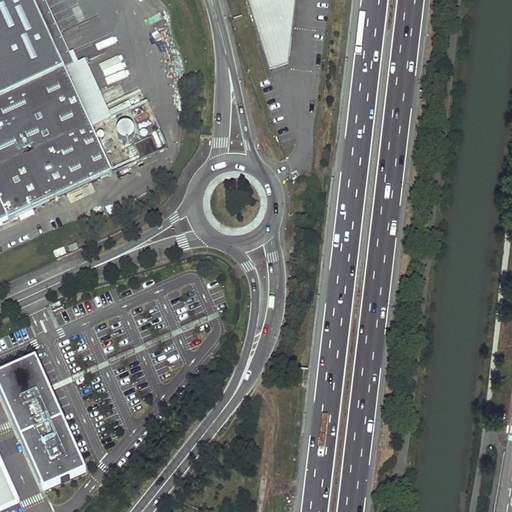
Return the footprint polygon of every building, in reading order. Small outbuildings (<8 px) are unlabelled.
[(65,71),(32,0),(0,0),(0,225),(113,174),(92,128),(65,71)] [(296,0),(246,0),(268,69),(289,63),(296,0)] [(84,62),(65,71),(92,128),(110,120),(84,62)] [(131,143),(138,162),(166,151),(158,131),(144,137),(144,138),(131,143)] [(77,244),(68,247),(70,253),(79,249),(77,244)] [(36,362),(0,377),(0,392),(44,493),(86,475),(84,470),(48,389),(36,362)] [(0,460),(0,511),(20,504),(0,460)]
